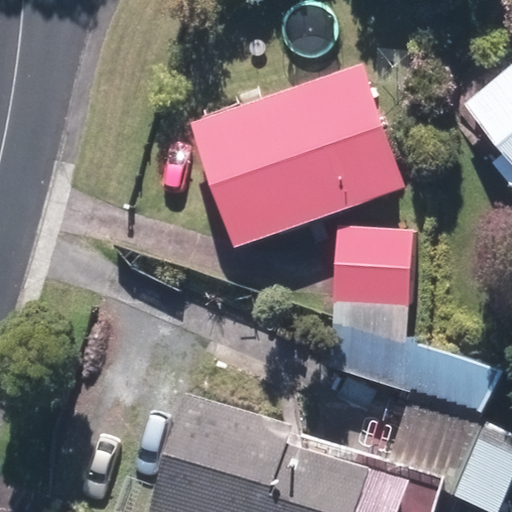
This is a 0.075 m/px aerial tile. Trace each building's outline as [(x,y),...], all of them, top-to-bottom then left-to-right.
[(245,234),(417,171),(373,53),(303,79),(299,67),(218,96),(223,109),(201,117),(245,234)] [(511,53),(472,89),(511,134),(511,139),(502,148),(511,159),(511,53)] [(329,327),(403,348),(408,233),(334,230),(329,327)] [(403,348),(329,327),(327,372),(348,379),(340,402),(398,420),(405,397),(478,421),(492,377),(403,348)] [(171,424),(171,501),(212,511),(441,511),(451,474),(456,456),(386,437),(291,423),(295,401),(193,386),(187,427),(171,424)]
